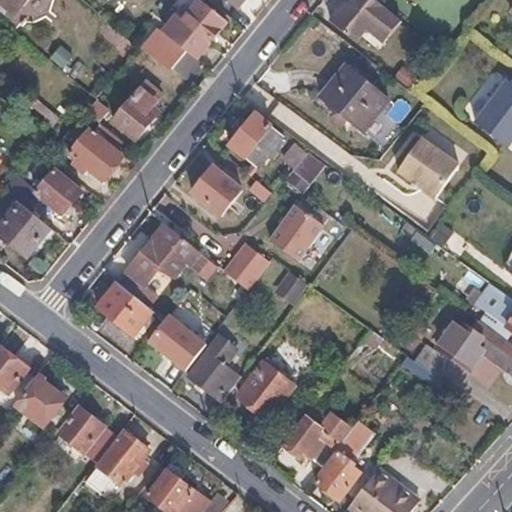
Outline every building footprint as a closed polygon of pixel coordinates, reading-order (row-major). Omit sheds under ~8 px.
[(0,0),(0,3),(16,17),(31,0),(0,0)] [(248,0),(219,0),(237,15),(248,0)] [(364,35),(370,39),(388,16),(369,0),(355,0),(348,10),(345,8),(330,26),(354,46),(364,35)] [(406,0),(404,2),(414,10),(422,0),(406,0)] [(178,19),(164,36),(178,48),(196,64),(228,26),(202,5),(185,24),(178,19)] [(382,48),(400,26),(388,16),(370,39),(382,48)] [(319,99),(364,135),(388,105),(343,69),(319,99)] [(511,87),(507,84),(474,127),(507,152),(511,145),(511,87)] [(136,145),(158,118),(150,112),(160,99),(146,87),(114,127),(136,145)] [(87,115),(102,128),(110,118),(94,106),(87,115)] [(257,171),(282,139),(255,118),(230,149),(257,171)] [(85,170),(103,184),(122,161),(89,135),(71,157),(78,163),(74,168),(82,174),(85,170)] [(435,202),(459,169),(421,143),(397,175),(435,202)] [(293,173),(308,155),(296,146),(282,164),(293,173)] [(311,192),(327,170),(308,155),(293,173),(282,185),(294,195),(302,185),(311,192)] [(191,196),(219,219),(240,193),(212,170),(191,196)] [(37,198),(63,219),(81,196),(55,174),(37,198)] [(27,190),(16,181),(5,194),(16,203),(27,190)] [(271,196),(257,185),(249,194),(256,201),(251,206),(257,211),(271,196)] [(0,238),(28,261),(51,233),(21,207),(0,233),(0,238)] [(268,247),(301,270),(329,231),(295,207),(268,247)] [(201,256),(166,227),(127,275),(144,289),(160,269),(173,280),(185,266),(190,270),(201,256)] [(245,246),(223,276),(250,295),(272,264),(245,246)] [(211,264),(204,258),(199,265),(206,271),(211,264)] [(294,311),(309,290),(289,275),(273,296),(294,311)] [(154,315),(117,286),(97,311),(134,340),(154,315)] [(511,303),(509,301),(494,321),(511,333),(511,303)] [(511,377),(511,347),(463,312),(437,350),(469,371),(481,355),(511,377)] [(380,341),(370,334),(360,346),(371,354),(380,341)] [(221,405),(240,381),(226,370),(237,355),(217,339),(187,379),(221,405)] [(28,370),(0,348),(0,389),(8,395),(28,370)] [(413,365),(439,383),(450,367),(425,349),(413,365)] [(303,375),(275,352),(238,398),(267,421),(303,375)] [(400,368),(437,394),(443,386),(439,383),(413,365),(406,360),(400,368)] [(66,400),(40,379),(18,408),(43,428),(66,400)] [(58,435),(96,464),(116,439),(79,409),(58,435)] [(308,420),(285,451),(301,463),(304,460),(320,472),(335,452),(338,449),(351,432),(332,417),(321,431),(308,420)] [(421,435),(428,426),(418,419),(411,428),(421,435)] [(372,436),(357,424),(351,432),(338,449),(335,452),(339,455),(315,486),(337,503),(360,474),(354,469),(355,468),(351,464),(372,436)] [(85,483),(108,502),(131,473),(137,477),(147,465),(142,462),(149,452),(125,433),(85,483)] [(392,483),(377,471),(347,510),(349,511),(411,511),(414,509),(388,489),(392,483)] [(202,511),(209,503),(167,474),(148,499),(155,504),(148,511),(202,511)] [(418,503),(392,483),(388,489),(414,509),(418,503)]
